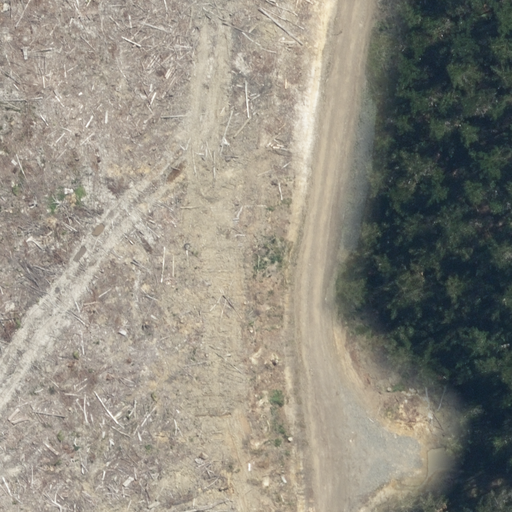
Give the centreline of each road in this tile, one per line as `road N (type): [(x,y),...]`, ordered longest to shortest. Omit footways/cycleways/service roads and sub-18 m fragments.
road 1 (track): [(335,511),(349,0)]
road 2 (track): [(335,459),(511,483)]
